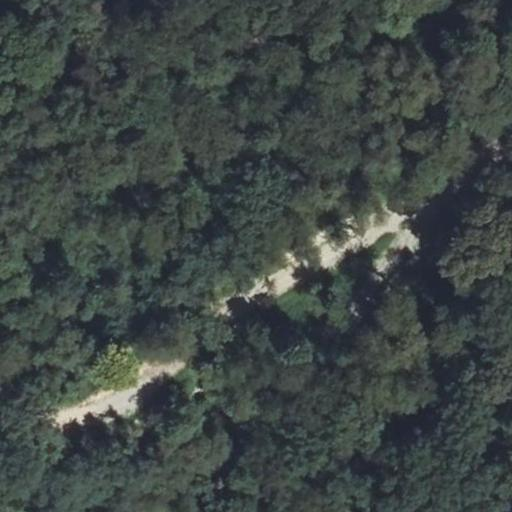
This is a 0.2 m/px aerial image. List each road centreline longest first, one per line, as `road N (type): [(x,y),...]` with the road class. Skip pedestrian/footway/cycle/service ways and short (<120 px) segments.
road 1 (track): [(328,0),(241,53),(155,80),(85,61),(9,0)]
road 2 (track): [(0,434),(82,423),(238,365),(311,353)]
road 3 (track): [(311,353),(511,121)]
road 4 (track): [(311,353),(171,502),(182,511)]
